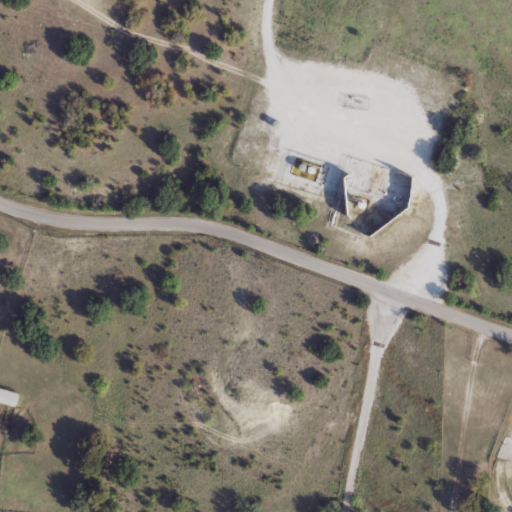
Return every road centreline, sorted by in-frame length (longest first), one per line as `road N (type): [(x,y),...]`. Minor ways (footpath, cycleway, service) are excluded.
road 1 (tertiary): [(511,331),(198,224),(81,222),(0,203)]
road 2 (residential): [(345,511),(391,288)]
